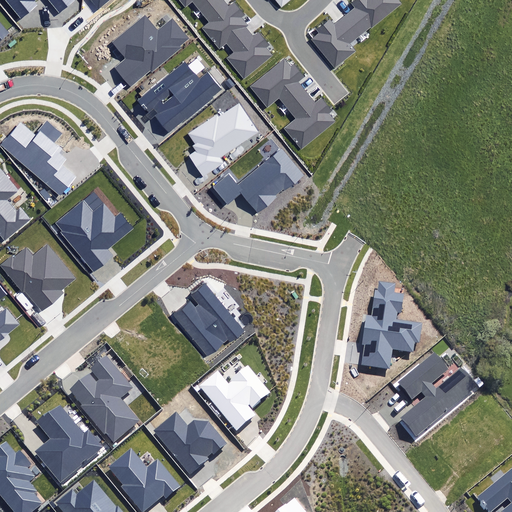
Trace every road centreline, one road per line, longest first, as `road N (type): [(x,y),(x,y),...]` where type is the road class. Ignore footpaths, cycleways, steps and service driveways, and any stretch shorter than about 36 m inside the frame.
road 1 (residential): [(0,92),(53,86),(86,100),(203,233)]
road 2 (residential): [(203,233),(0,405)]
road 3 (residential): [(316,394),(358,414),(439,511)]
road 4 (residential): [(222,511),(292,447),(316,394)]
road 5 (residential): [(203,233),(340,265)]
road 6 (residential): [(316,394),(340,265)]
